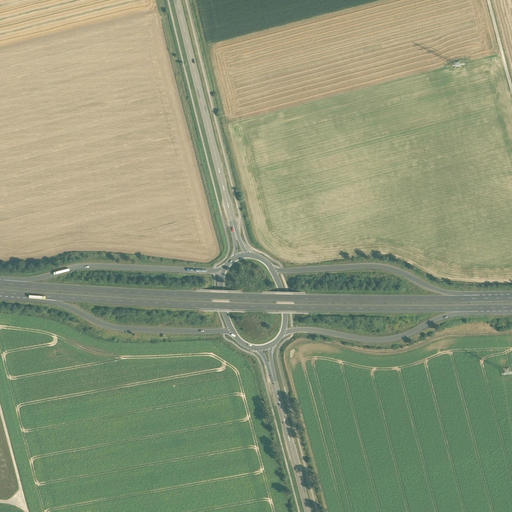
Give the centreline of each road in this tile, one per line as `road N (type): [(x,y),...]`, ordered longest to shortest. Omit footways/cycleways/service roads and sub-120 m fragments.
road 1 (trunk): [(453,299),(22,284)]
road 2 (trunk): [(53,296),(455,308)]
road 3 (track): [(326,511),(286,358),(291,346),(322,341),(396,352),(448,335),(511,332)]
road 4 (track): [(161,0),(222,246)]
road 5 (track): [(192,0),(254,242)]
road 6 (primary): [(176,0),(233,227)]
road 7 (trunk): [(224,268),(85,265),(22,284)]
road 8 (trunk): [(453,299),(385,267),(271,270)]
road 9 (trunk): [(53,296),(108,326),(233,332)]
road 10 (trunk): [(282,333),(393,338),(455,308)]
road 11 (track): [(252,371),(287,511)]
road 12 (primary): [(308,511),(272,375)]
